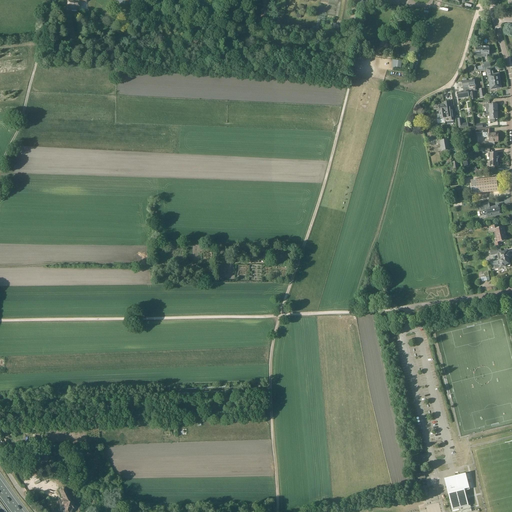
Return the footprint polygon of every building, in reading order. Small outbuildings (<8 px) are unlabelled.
[(82,3),(82,0),(72,0),(73,2),(65,2),(65,11),(66,11),(74,11),(76,11),(76,3),(82,3)] [(402,61),(394,60),(393,68),(401,69),(402,61)] [(489,76),(490,83),(501,81),(500,78),(499,78),(499,75),(493,76),(492,69),(494,69),(493,68),(487,69),(488,77),(489,76)] [(463,80),(463,81),(462,82),(463,92),(466,91),(467,97),(465,98),(465,102),(469,102),(470,106),(472,106),(471,101),(471,100),(468,81),(466,81),(466,79),(463,80)] [(474,83),(474,80),(468,81),(471,100),(475,99),(474,93),(473,93),(473,91),(477,90),(476,83),(474,83)] [(501,85),(501,81),(490,83),(491,90),(501,88),(500,85),(501,85)] [(444,105),(443,105),(445,119),(446,122),(454,121),(452,107),(450,108),(449,102),(444,102),(444,105)] [(445,123),(445,119),(443,105),(438,106),(440,119),(437,120),(438,124),(445,123)] [(483,117),(490,116),(490,122),(495,121),(495,120),(498,119),(497,112),(490,112),(490,113),(483,113),(483,117)] [(457,119),(458,130),(468,128),(468,123),(463,124),(462,119),(457,119)] [(476,133),(483,133),(483,138),(489,138),(489,145),(494,145),(494,142),(498,142),(498,134),(491,134),(490,128),(478,128),(475,128),(476,133)] [(440,141),(441,148),(438,149),(438,152),(449,150),(448,140),(440,141)] [(496,178),(471,181),(472,195),(498,192),(496,178)] [(478,204),(479,207),(484,206),(485,210),(483,210),(484,216),(488,215),(488,216),(501,214),(499,206),(491,207),(490,202),(478,204)] [(495,232),(495,236),(505,234),(503,227),(497,228),(496,225),(488,227),(489,230),(493,230),(493,232),(495,232)] [(506,240),(505,234),(495,236),(496,239),(495,240),(495,242),(494,243),(495,246),(501,245),(500,242),(506,240)] [(500,248),(491,250),(493,255),(497,254),(497,257),(498,257),(499,261),(508,259),(510,258),(509,251),(501,253),(500,248)] [(510,266),(508,259),(499,261),(497,261),(498,268),(510,266)] [(50,458),(44,453),(38,460),(43,465),(46,462),(48,461),(47,460),(50,458)] [(469,489),(465,474),(450,478),(453,488),(448,490),(453,509),(451,510),(451,511),(471,511),(472,511),(470,505),(468,505),(464,491),(469,489)] [(61,510),(66,511),(72,511),(74,506),(73,505),(74,503),(70,501),(68,496),(67,493),(64,487),(59,490),(64,500),(63,501),(63,503),(62,506),(63,506),(61,510)]
